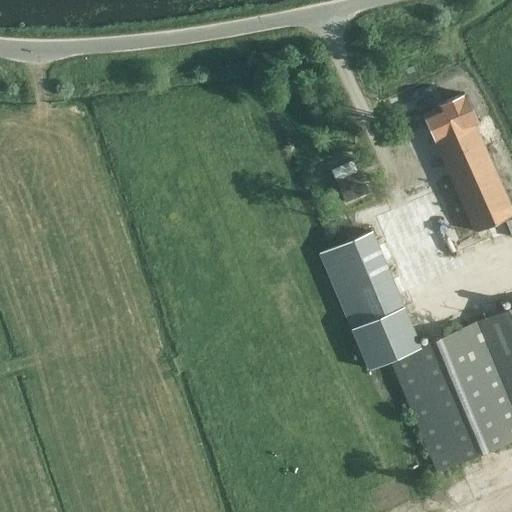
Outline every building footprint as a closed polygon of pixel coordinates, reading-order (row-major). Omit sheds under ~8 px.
[(511,213),(511,211),(472,123),(476,121),(463,93),(436,105),(437,108),(423,114),(476,230),(511,213)] [(335,176),(358,168),(353,152),(329,160),(335,176)] [(361,171),(337,179),(344,199),(368,190),(361,171)] [(319,253),(366,368),(419,346),(372,232),(319,253)] [(511,308),(485,320),(419,346),(391,359),(438,471),(511,439),(511,308)]
